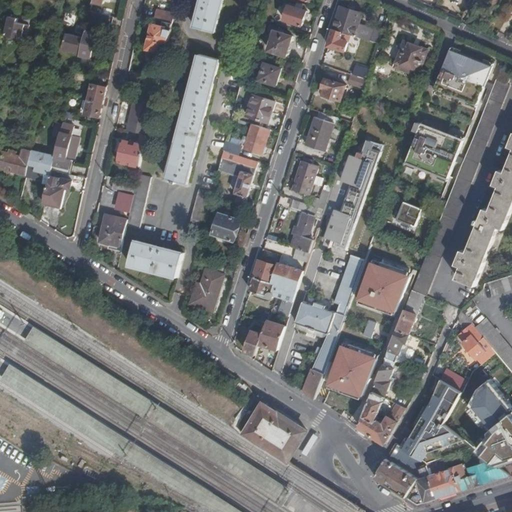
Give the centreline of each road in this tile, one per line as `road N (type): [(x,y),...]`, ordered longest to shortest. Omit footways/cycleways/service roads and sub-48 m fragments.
road 1 (residential): [(221,352),(332,0)]
road 2 (residential): [(133,0),(77,258)]
road 3 (track): [(0,272),(216,414)]
road 4 (residential): [(511,105),(437,291)]
road 5 (residential): [(77,258),(221,352)]
road 6 (residential): [(221,352),(319,417),(329,434)]
road 7 (residential): [(511,51),(389,0)]
